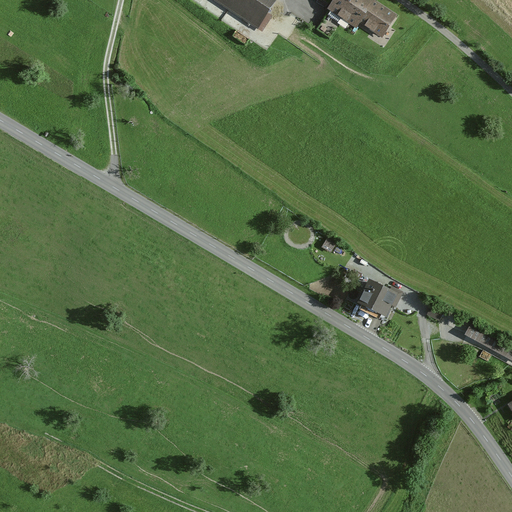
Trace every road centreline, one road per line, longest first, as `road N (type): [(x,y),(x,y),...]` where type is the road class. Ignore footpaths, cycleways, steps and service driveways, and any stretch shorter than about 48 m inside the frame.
road 1 (tertiary): [(0,119),(408,363),(456,401),(511,476)]
road 2 (track): [(206,511),(41,434)]
